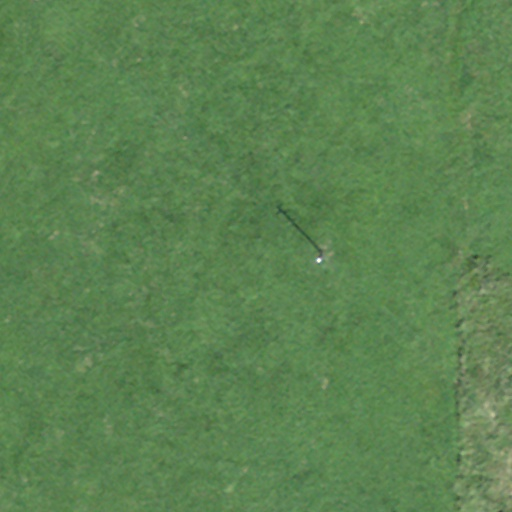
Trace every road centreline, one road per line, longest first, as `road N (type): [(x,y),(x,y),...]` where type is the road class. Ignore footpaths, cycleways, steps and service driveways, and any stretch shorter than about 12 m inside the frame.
road 1 (track): [(0,289),(268,208),(381,198),(493,245)]
road 2 (track): [(0,268),(93,0)]
